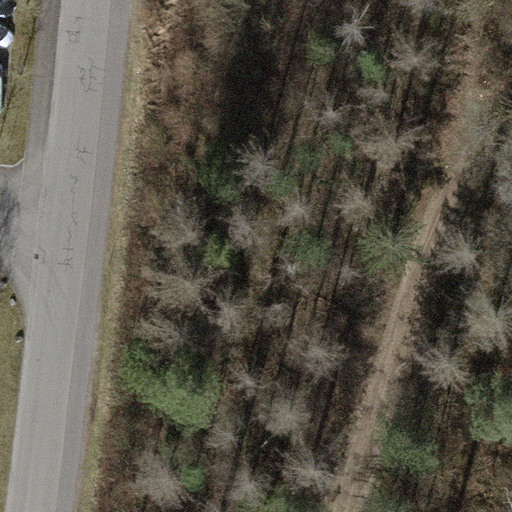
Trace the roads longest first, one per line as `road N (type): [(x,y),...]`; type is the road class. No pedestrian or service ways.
road 1 (unclassified): [(123,0),(61,511)]
road 2 (track): [(511,137),(487,158),(424,245),(351,511)]
